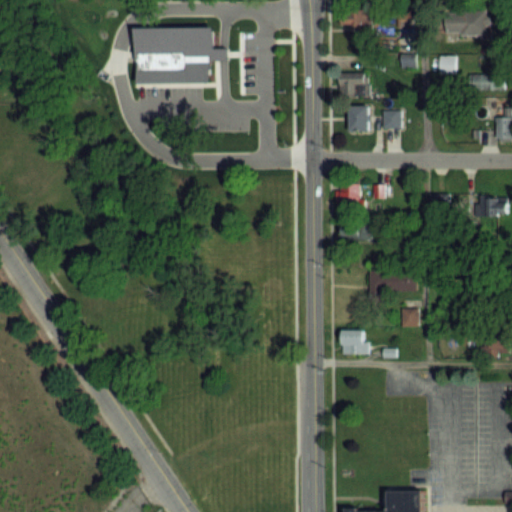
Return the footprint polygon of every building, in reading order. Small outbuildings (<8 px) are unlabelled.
[(374,28),(375,9),(344,8),(343,27),(374,28)] [(488,35),(488,12),(443,11),(442,34),(488,35)] [(135,28),(213,27),(213,48),(227,48),(227,59),(209,59),(209,82),(137,83),(137,60),(135,60),(135,28)] [(454,72),(454,56),(440,56),(440,72),(454,72)] [(340,72),(340,96),(368,96),(368,72),(340,72)] [(505,89),(505,73),(470,73),(470,89),(505,89)] [(349,130),(370,130),(370,105),(349,105),(349,130)] [(401,128),(401,110),(384,110),(384,128),(401,128)] [(511,116),(496,116),(496,140),(511,140),(511,116)] [(340,208),(361,208),(361,182),(340,182),(340,208)] [(384,197),(384,184),(374,184),(374,197),(384,197)] [(431,211),(450,211),(450,193),(431,193),(431,211)] [(480,195),(480,215),(509,215),(509,195),(480,195)] [(343,225),(343,238),(370,238),(370,225),(343,225)] [(417,270),(370,270),(370,291),(417,291),(417,270)] [(368,353),(368,328),(343,328),(343,353),(368,353)] [(510,355),(510,336),(480,336),(480,355),(510,355)] [(343,511),(343,507),(343,503),(355,503),(355,506),(386,506),(386,484),(421,484),(421,511),(343,511)]
